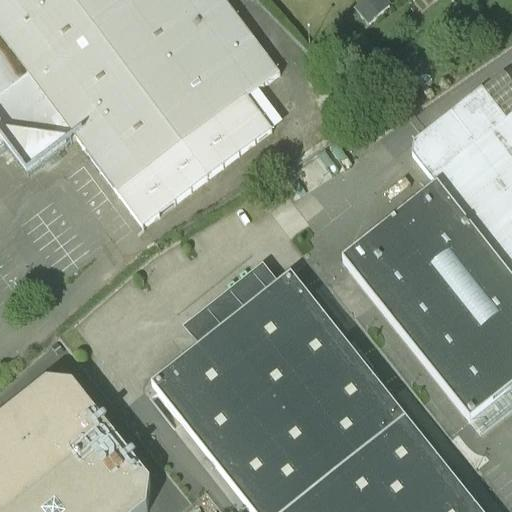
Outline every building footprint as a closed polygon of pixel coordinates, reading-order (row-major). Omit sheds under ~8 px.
[(0,0),(0,149),(5,146),(28,177),(75,142),(142,231),(271,134),(252,108),(241,115),(237,110),(280,78),(221,0),(0,0)] [(511,119),(506,124),(481,93),(413,146),(412,159),(511,285),(511,119)] [(511,286),(436,190),(342,263),(471,426),(511,393),(511,286)] [(474,511),(291,278),(151,388),(248,511),(474,511)] [(47,388),(0,424),(0,511),(19,511),(112,440),(73,390),(47,388)] [(112,440),(19,511),(147,511),(150,488),(112,440)]
